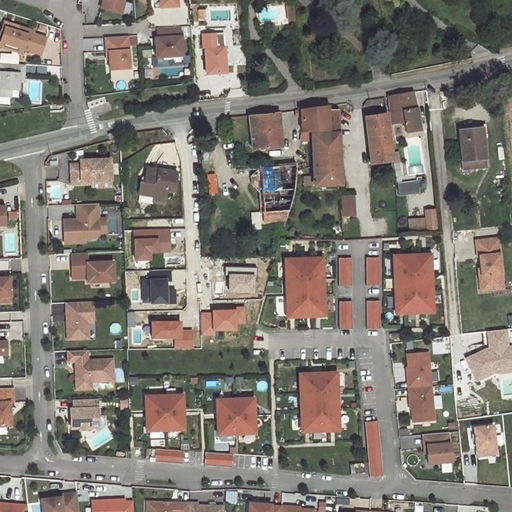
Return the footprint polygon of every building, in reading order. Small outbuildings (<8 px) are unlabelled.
[(107,0),(103,0),(101,8),(111,11),(113,3),(107,1),(107,0)] [(124,2),(124,0),(107,0),(107,1),(113,3),(111,11),(120,14),(124,2)] [(296,20),(295,8),(287,9),(289,21),(296,20)] [(29,29),(4,22),(0,34),(0,37),(2,38),(0,42),(0,46),(22,53),(23,49),(40,54),(46,38),(33,33),(28,32),(29,29)] [(181,26),(157,28),(158,38),(158,44),(155,44),(156,57),(162,57),(172,56),(183,56),(181,26)] [(202,34),(203,48),(205,48),(206,74),(226,73),(225,65),(225,48),(225,46),(221,46),(221,42),(217,42),(216,39),(216,33),(202,34)] [(128,36),(128,45),(138,45),(137,35),(128,36)] [(108,52),(110,70),(130,68),(128,45),(128,36),(105,37),(106,52),(108,52)] [(244,46),(237,47),(239,66),(246,66),(244,46)] [(232,47),(225,48),(225,65),(233,64),(232,47)] [(0,62),(24,64),(24,55),(0,54),(0,59),(0,62)] [(183,56),(172,56),(172,59),(173,64),(183,63),(183,56)] [(24,65),(0,62),(0,96),(8,97),(8,89),(19,90),(19,82),(19,74),(24,74),(24,65)] [(130,68),(110,70),(111,81),(130,80),(130,68)] [(413,91),(388,96),(392,124),(404,122),(404,125),(405,124),(407,132),(420,130),(417,108),(413,91)] [(329,106),(300,110),(300,115),(301,132),(330,131),(329,110),(329,106)] [(330,131),(330,133),(338,133),(337,110),(329,110),(330,131)] [(279,112),(249,116),(252,149),(267,148),(282,147),(279,112)] [(392,161),(387,113),(365,116),(368,137),(379,136),(380,146),(369,148),(371,164),(392,161)] [(459,130),(463,169),(486,166),(482,128),(459,130)] [(339,145),(338,133),(330,133),(311,134),(312,146),(339,145)] [(379,136),(368,137),(369,148),(380,146),(379,136)] [(339,145),(312,146),(313,176),(314,186),(341,184),(339,145)] [(90,164),(70,164),(71,184),(90,183),(90,180),(111,180),(110,159),(89,160),(90,164)] [(296,165),(259,167),(261,192),(294,190),(296,165)] [(175,191),(177,172),(146,168),(144,183),(140,182),(139,195),(154,197),(153,202),(164,204),(166,190),(175,191)] [(216,174),(207,175),(209,194),(218,193),(216,174)] [(313,176),(303,176),(304,186),(314,186),(313,176)] [(420,193),(419,182),(418,182),(417,182),(398,184),(400,195),(420,193)] [(186,200),(187,191),(180,190),(179,199),(186,200)] [(294,190),(261,192),(263,213),(288,211),(294,190)] [(342,216),(355,215),(354,195),(341,195),(342,216)] [(51,236),(60,236),(59,218),(73,217),(73,204),(49,205),(51,236)] [(74,220),(64,220),(64,243),(84,242),(83,238),(94,238),(99,233),(99,219),(98,204),(77,204),(77,220),(77,222),(74,222),(74,220)] [(435,209),(425,210),(426,230),(436,229),(435,209)] [(257,211),(250,213),(253,224),(260,222),(257,211)] [(288,211),(263,213),(264,221),(286,220),(288,211)] [(425,230),(424,218),(409,219),(410,231),(425,230)] [(292,227),(288,232),(292,237),(297,232),(292,227)] [(150,260),(150,253),(171,253),(170,229),(133,230),(133,254),(135,254),(135,261),(150,260)] [(502,282),(498,238),(475,241),(477,256),(479,256),(481,269),(481,275),(479,275),(480,291),(494,290),(493,283),(502,282)] [(87,262),(87,253),(71,253),(72,272),(87,271),(87,277),(87,282),(114,281),(113,262),(87,262)] [(430,254),(393,256),(394,277),(398,277),(398,291),(394,292),(395,314),(407,313),(414,313),(433,312),(432,290),(428,290),(428,276),(431,276),(430,254)] [(379,285),(379,257),(366,257),(366,286),(379,285)] [(322,258),(285,259),(286,281),(290,280),(290,296),(286,296),(287,317),(324,316),(324,294),(320,294),(319,280),(323,279),(322,258)] [(352,286),(351,258),(338,258),(338,286),(352,286)] [(257,268),(225,267),(225,275),(228,275),(228,293),(253,293),(253,275),(257,275),(257,268)] [(172,280),(172,271),(149,272),(149,279),(142,280),(143,302),(150,302),(150,304),(165,303),(165,304),(176,304),(176,288),(167,289),(167,281),(172,280)] [(0,277),(0,302),(10,302),(9,277),(0,278),(0,277)] [(352,329),(352,300),(339,301),(339,329),(352,329)] [(380,328),(379,300),(366,301),(366,328),(380,328)] [(87,313),(93,313),(92,301),(66,302),(67,339),(88,338),(88,323),(87,313)] [(245,323),(245,307),(235,307),(235,310),(212,310),(212,312),(201,313),(201,336),(215,335),(215,331),(237,330),(237,323),(245,323)] [(193,330),(181,330),(181,321),(151,322),(152,339),(174,339),(175,349),(194,348),(193,330)] [(511,345),(508,346),(506,330),(487,332),(488,347),(485,348),(465,358),(476,382),(492,374),(511,372),(511,345)] [(400,342),(399,333),(390,334),(390,343),(400,342)] [(114,381),(113,359),(88,360),(88,350),(67,351),(68,362),(75,361),(76,389),(91,388),(91,381),(114,381)] [(431,386),(428,352),(406,354),(408,367),(406,367),(408,388),(431,386)] [(300,410),(301,432),(339,430),(338,408),(334,409),(333,394),(337,394),(337,372),(299,374),(300,396),(304,395),(304,410),(300,410)] [(434,420),(431,386),(408,388),(410,410),(411,409),(413,422),(434,420)] [(13,388),(0,388),(0,425),(11,425),(10,402),(13,402),(13,388)] [(183,395),(145,396),(146,431),(184,430),(183,395)] [(216,400),(217,434),(255,433),(254,398),(216,400)] [(73,400),(73,409),(70,409),(71,428),(79,428),(79,429),(90,429),(90,427),(98,427),(98,417),(97,399),(73,400)] [(382,476),(378,421),(364,422),(368,462),(369,475),(369,477),(382,476)] [(496,455),(493,425),(473,427),(474,434),(475,441),(476,457),(496,455)] [(441,462),(451,462),(452,461),(450,443),(449,443),(448,432),(429,434),(430,445),(426,445),(427,453),(428,464),(441,462)] [(155,462),(156,449),(146,448),(145,461),(155,462)] [(183,464),(184,451),(156,449),(155,462),(183,464)] [(205,452),(204,465),(232,467),(233,454),(205,452)] [(452,472),(451,462),(441,462),(442,472),(452,472)] [(364,463),(349,464),(351,477),(365,475),(364,463)] [(42,511),(78,511),(77,494),(68,495),(68,496),(44,499),(41,499),(42,511)] [(133,511),(133,501),(125,502),(124,499),(113,500),(113,501),(110,501),(110,500),(91,500),(91,511),(133,511)] [(188,511),(189,503),(147,502),(146,511),(188,511)] [(5,504),(0,503),(0,511),(26,511),(27,506),(18,505),(18,506),(8,505),(8,507),(4,507),(5,504)] [(222,511),(222,506),(197,506),(197,503),(189,503),(188,511),(222,511)] [(281,511),(281,506),(271,506),(271,504),(249,503),(248,511),(281,511)]
